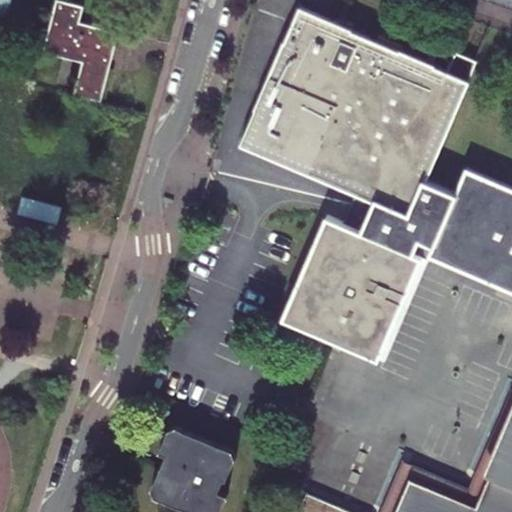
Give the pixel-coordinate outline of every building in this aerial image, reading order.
[(16,0),(0,0),(0,9),(13,13),(16,0)] [(86,61),(78,94),(106,101),(124,31),(84,21),(88,7),(61,0),(55,25),(48,52),(86,61)] [(446,70),(303,7),(244,143),(361,197),(378,205),(366,235),(348,228),(330,221),(286,322),(380,363),(425,261),(429,262),(432,257),(511,290),(511,190),(467,170),(457,194),(427,182),(475,63),(454,54),(446,70)] [(378,205),(361,197),(348,228),(366,235),(378,205)] [(15,314),(57,325),(71,270),(0,251),(0,298),(18,303),(15,314)] [(511,429),(511,404),(509,404),(472,492),(404,464),(383,511),(401,511),(413,484),(478,511),(511,429)] [(170,427),(160,431),(151,452),(160,457),(147,488),(151,500),(179,511),(215,511),(222,497),(214,492),(227,468),(228,463),(228,458),(226,453),(222,449),(170,427)] [(511,511),(511,429),(478,511),(413,484),(401,511),(511,511)] [(334,511),(306,501),(301,511),(334,511)]
